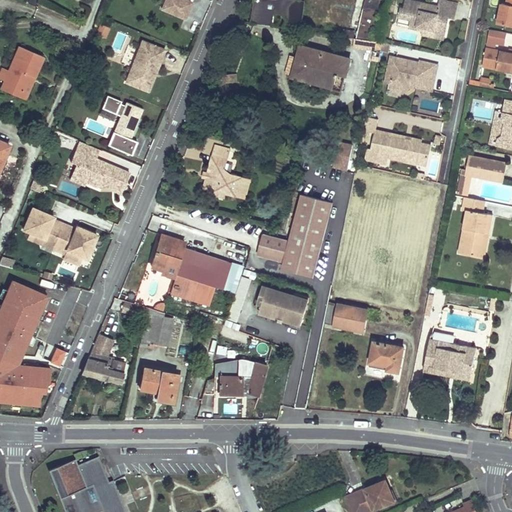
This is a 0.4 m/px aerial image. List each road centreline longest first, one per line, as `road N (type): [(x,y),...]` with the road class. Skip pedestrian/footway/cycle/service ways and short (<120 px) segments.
road 1 (residential): [(53,431),(227,0)]
road 2 (tertiary): [(53,431),(374,436),(493,452)]
road 3 (unknown): [(223,11),(281,39),(286,81),(298,97),(337,99),(347,91),(359,42)]
